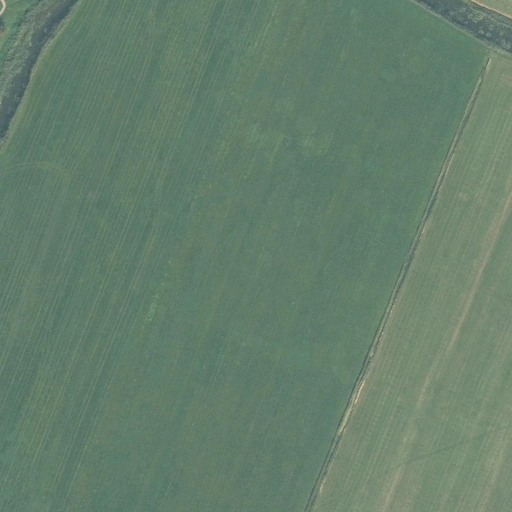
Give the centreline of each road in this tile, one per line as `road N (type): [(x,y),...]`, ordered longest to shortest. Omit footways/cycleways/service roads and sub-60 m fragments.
road 1 (residential): [(138,239),(267,294),(284,289),(356,115),(349,92),(226,47),(212,59),(155,194)]
road 2 (residential): [(62,353),(205,412),(163,511)]
road 3 (residential): [(62,353),(104,229),(138,239)]
